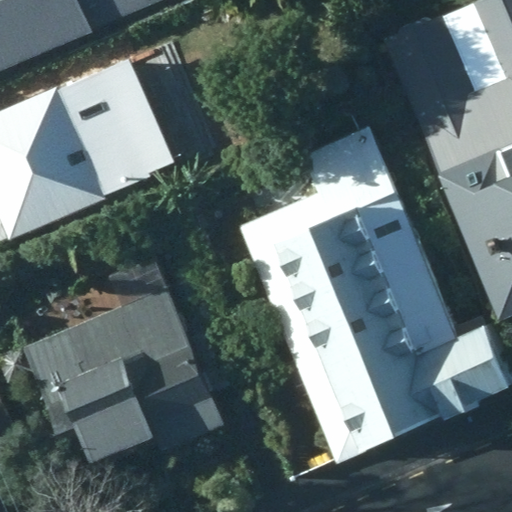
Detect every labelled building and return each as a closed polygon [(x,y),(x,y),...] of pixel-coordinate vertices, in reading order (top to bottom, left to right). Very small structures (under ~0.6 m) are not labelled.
[(0,0),(0,67),(87,30),(82,20),(109,8),(105,0),(0,0)] [(511,0),(476,0),(382,37),(496,316),(506,312),(511,309),(511,0)] [(124,56),(0,109),(0,239),(172,166),(124,56)] [(232,228),(329,462),(499,389),(473,326),(449,336),(359,129),(295,155),(312,193),(232,228)] [(9,320),(70,466),(207,404),(203,395),(242,376),(207,297),(176,312),(150,256),(9,320)]
